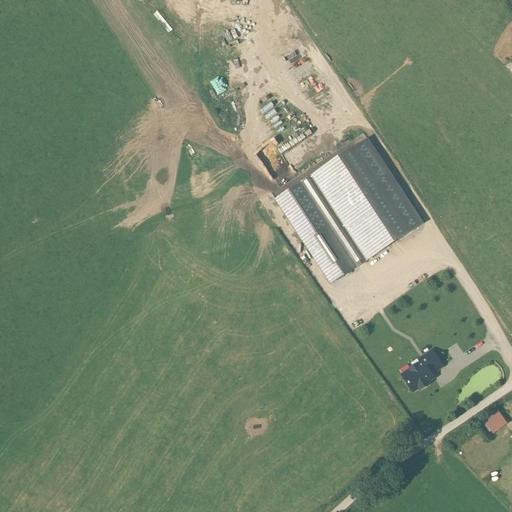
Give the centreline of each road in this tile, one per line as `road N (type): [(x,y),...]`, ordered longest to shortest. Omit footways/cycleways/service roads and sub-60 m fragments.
road 1 (unclassified): [(338,511),(511,384)]
road 2 (track): [(278,0),(354,111)]
